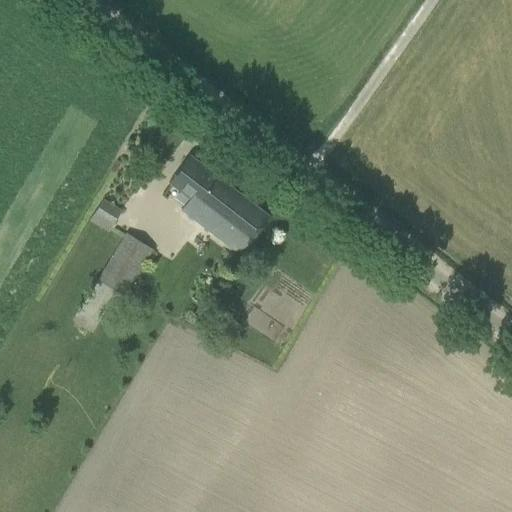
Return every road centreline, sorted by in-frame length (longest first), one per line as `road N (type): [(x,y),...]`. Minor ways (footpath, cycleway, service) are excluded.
road 1 (unclassified): [(305,180),(74,0)]
road 2 (unclassified): [(511,336),(305,180)]
road 3 (unclassified): [(305,180),(431,0)]
